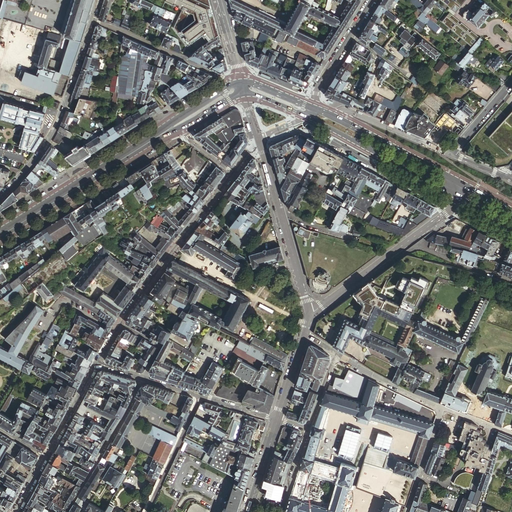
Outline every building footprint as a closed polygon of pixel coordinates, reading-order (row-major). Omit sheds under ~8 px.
[(1,0),(0,5),(0,15),(1,15),(4,0),(13,2),(13,0),(1,0)] [(70,0),(69,5),(60,34),(62,34),(64,35),(75,1),(74,0),(70,0)] [(71,37),(82,41),(85,30),(88,20),(90,12),(94,0),(74,0),(75,1),(64,35),(71,37)] [(112,2),(108,0),(104,0),(99,19),(105,22),(112,2)] [(145,0),(131,0),(130,3),(138,6),(139,5),(151,10),(152,10),(154,4),(145,0)] [(207,42),(218,35),(209,0),(167,0),(166,3),(180,10),(195,16),(197,22),(183,30),(193,45),(203,38),(207,42)] [(300,0),(288,21),(287,20),(286,22),(288,23),(286,25),(258,11),(235,0),(234,0),(229,0),(231,6),(246,14),(256,18),(275,28),(287,33),(300,39),(328,53),(344,28),(361,1),(361,0),(300,0)] [(393,0),(381,0),(379,4),(385,7),(388,9),(389,7),(391,9),(392,6),(390,5),(393,0)] [(419,0),(409,0),(419,7),(423,11),(425,13),(427,11),(436,0),(425,0),(423,3),(419,0)] [(442,0),(456,11),(461,4),(455,0),(442,0)] [(496,11),(484,1),(475,11),(474,11),(473,11),(472,11),(471,12),(467,8),(465,9),(463,9),(461,12),(461,14),(460,15),(467,22),(468,20),(472,24),(476,28),(489,15),(491,17),(493,16),(496,13),(496,11)] [(161,6),(154,4),(152,10),(154,11),(155,9),(161,12),(162,14),(160,17),(155,15),(150,25),(159,28),(163,18),(167,9),(161,6)] [(385,7),(379,4),(371,18),(379,24),(380,24),(379,23),(383,18),(381,17),(384,13),(395,21),(397,17),(388,9),(385,7)] [(246,14),(231,6),(235,18),(242,22),(246,14)] [(260,9),(258,11),(286,25),(288,23),(286,22),(260,9)] [(125,15),(120,27),(128,31),(131,25),(129,24),(133,13),(127,10),(125,15)] [(440,26),(436,22),(425,13),(423,11),(421,13),(419,11),(416,15),(418,16),(417,18),(419,19),(418,20),(419,20),(414,25),(421,31),(427,23),(436,31),(440,26)] [(428,12),(427,11),(425,13),(436,22),(438,19),(429,11),(428,12)] [(479,36),(449,11),(442,20),(472,45),(479,36)] [(256,18),(246,14),(242,22),(250,26),(249,26),(247,31),(248,32),(251,26),(256,18)] [(409,24),(413,27),(414,25),(419,20),(418,20),(419,19),(417,18),(415,16),(409,24)] [(163,18),(159,28),(167,32),(170,26),(172,22),(163,18)] [(275,28),(256,18),(251,26),(262,31),(256,43),(259,44),(264,45),(269,35),(271,36),(275,28)] [(379,24),(371,18),(367,24),(377,30),(379,28),(386,33),(388,31),(379,24)] [(377,30),(367,24),(363,31),(362,33),(371,39),(372,40),(374,42),(378,37),(375,35),(378,31),(377,30)] [(96,26),(92,38),(99,40),(101,35),(103,27),(98,25),(96,26)] [(287,33),(275,28),(271,36),(283,41),(284,39),(287,33)] [(419,43),(423,38),(415,32),(412,35),(410,33),(411,33),(406,29),(404,31),(403,31),(402,32),(402,33),(400,35),(403,37),(400,40),(403,43),(404,42),(406,43),(405,44),(403,46),(408,50),(412,45),(412,44),(414,42),(415,42),(416,40),(419,43)] [(60,34),(49,30),(39,62),(35,61),(31,72),(25,70),(21,81),(54,93),(60,77),(60,75),(61,72),(70,75),(77,54),(81,44),(81,42),(82,41),(71,37),(70,41),(60,71),(56,70),(59,61),(50,58),(48,67),(46,66),(53,44),(58,45),(62,34),(60,34)] [(297,45),(300,39),(287,33),(284,39),(297,45)] [(371,39),(362,33),(359,37),(358,39),(367,44),(371,39)] [(64,35),(62,34),(58,45),(60,46),(62,42),(66,44),(67,40),(70,41),(71,37),(64,35)] [(166,34),(161,45),(169,48),(172,42),(176,44),(173,50),(179,53),(180,50),(179,44),(178,40),(174,37),(172,37),(166,34)] [(221,44),(218,35),(207,42),(200,47),(196,51),(208,58),(212,54),(213,53),(207,49),(210,47),(210,48),(211,48),(217,45),(218,45),(221,44)] [(133,40),(123,36),(122,43),(130,46),(133,40)] [(483,38),(480,36),(479,36),(472,45),(468,49),(469,50),(472,52),(483,38)] [(99,40),(92,38),(87,55),(92,56),(98,58),(99,55),(94,53),(95,49),(97,50),(99,42),(99,40)] [(441,53),(423,38),(419,43),(418,44),(436,59),(441,53)] [(328,53),(300,39),(297,45),(302,47),(325,58),(328,53)] [(148,54),(151,48),(133,40),(130,46),(128,52),(131,54),(134,48),(148,54)] [(246,41),(242,42),(245,53),(250,50),(248,42),(247,41),(246,41)] [(362,46),(356,42),(352,49),(367,59),(370,51),(368,49),(365,54),(359,50),(362,46)] [(385,50),(375,43),(372,48),(382,54),(385,50)] [(256,55),(246,60),(247,61),(248,62),(248,63),(259,67),(264,55),(266,51),(267,48),(264,46),(259,56),(256,55)] [(147,62),(148,54),(134,48),(131,54),(128,52),(126,56),(125,56),(121,55),(119,76),(117,93),(117,98),(132,101),(133,99),(131,98),(132,97),(133,97),(133,96),(138,97),(140,90),(144,76),(145,75),(146,71),(144,71),(146,65),(147,64),(147,62)] [(157,58),(159,51),(151,48),(148,54),(157,58)] [(211,59),(206,65),(221,72),(225,69),(228,67),(222,48),(215,51),(217,55),(214,57),(211,59)] [(250,50),(245,53),(246,60),(256,55),(254,48),(250,50)] [(367,59),(352,49),(347,56),(342,65),(351,72),(354,68),(349,65),(352,60),(356,62),(358,60),(370,68),(371,66),(372,63),(367,59)] [(465,64),(473,54),(472,52),(469,50),(467,52),(460,61),(458,63),(462,66),(464,68),(467,70),(470,67),(465,64)] [(162,72),(167,55),(159,51),(157,58),(155,66),(153,70),(162,73),(162,72)] [(196,51),(195,51),(192,54),(188,57),(206,65),(211,59),(214,57),(212,54),(208,58),(196,51)] [(276,51),(275,51),(273,55),(269,53),(268,57),(266,63),(267,64),(265,70),(267,71),(272,73),(275,67),(271,65),(274,58),(277,60),(279,54),(276,52),(276,51)] [(291,58),(276,51),(276,52),(279,54),(277,60),(275,67),(272,73),(279,76),(282,70),(284,71),(285,68),(283,67),(286,58),(290,60),(291,58)] [(486,65),(494,71),(504,59),(496,53),(493,56),(491,54),(489,57),(488,56),(483,62),(486,65)] [(314,63),(315,62),(315,61),(299,54),(297,58),(305,62),(306,59),(314,63)] [(92,56),(87,55),(82,68),(94,70),(96,71),(97,68),(99,68),(100,62),(99,62),(100,58),(98,58),(92,56)] [(175,58),(167,55),(162,72),(167,74),(171,63),(173,64),(175,58)] [(264,55),(259,67),(263,69),(265,70),(267,64),(266,63),(268,57),(264,55)] [(279,76),(289,80),(292,70),(287,67),(290,60),(286,58),(283,67),(285,68),(284,71),(282,70),(279,76)] [(321,65),(315,62),(314,63),(306,59),(305,62),(304,64),(307,65),(306,66),(309,68),(307,71),(315,74),(317,71),(321,65)] [(179,60),(177,66),(183,69),(185,71),(188,72),(194,75),(196,71),(191,68),(191,69),(188,68),(189,65),(179,60)] [(304,64),(296,61),(295,63),(293,68),(302,71),(303,69),(304,64)] [(390,64),(385,61),(381,70),(378,79),(382,82),(390,70),(388,68),(389,67),(388,66),(390,64)] [(451,69),(442,62),(436,70),(445,76),(451,69)] [(351,72),(342,65),(336,75),(346,81),(351,72)] [(373,67),(371,66),(370,68),(365,78),(363,82),(366,84),(363,89),(361,95),(365,97),(376,75),(371,72),(373,68),(373,67)] [(94,70),(82,68),(76,85),(83,86),(89,87),(90,84),(84,83),(88,73),(96,75),(98,74),(99,71),(96,71),(94,70)] [(292,70),(289,80),(305,87),(308,86),(310,82),(300,77),(301,74),(302,71),(293,68),(292,70)] [(476,76),(467,70),(464,68),(463,70),(464,71),(462,74),(461,74),(457,80),(462,84),(463,82),(469,87),(476,76)] [(153,72),(147,70),(146,71),(145,75),(144,76),(145,77),(151,79),(151,77),(153,72)] [(160,80),(160,79),(162,73),(153,70),(153,72),(151,77),(153,78),(158,80),(160,80)] [(194,75),(206,81),(212,78),(212,76),(205,72),(201,75),(200,74),(199,75),(201,72),(196,70),(196,71),(194,75)] [(300,77),(310,82),(312,78),(315,74),(307,71),(306,70),(305,72),(304,72),(303,74),(304,74),(304,76),(301,74),(300,77)] [(505,81),(509,77),(502,71),(499,75),(501,77),(505,81)] [(60,77),(68,80),(68,78),(70,75),(61,72),(60,75),(60,77)] [(180,97),(190,91),(187,86),(186,87),(185,85),(180,82),(179,81),(167,74),(162,72),(162,73),(160,79),(171,86),(176,90),(180,97)] [(185,76),(196,87),(206,81),(194,75),(188,72),(187,74),(185,76)] [(119,76),(116,76),(113,75),(110,87),(105,87),(105,90),(117,93),(119,76)] [(346,81),(336,75),(330,85),(338,89),(342,91),(344,90),(359,98),(361,95),(363,89),(356,86),(347,82),(346,81)] [(187,86),(190,91),(196,87),(185,76),(180,82),(185,85),(186,87),(187,86)] [(417,85),(420,81),(413,76),(411,80),(415,83),(417,85)] [(363,82),(360,79),(356,86),(363,89),(366,84),(363,82)] [(150,80),(147,92),(145,97),(148,101),(154,97),(155,97),(150,95),(152,89),(153,89),(156,81),(152,80),(150,80)] [(83,86),(76,85),(72,96),(79,97),(80,95),(82,89),(83,86)] [(338,89),(330,85),(325,93),(326,95),(332,98),(338,89)] [(168,104),(180,97),(176,90),(171,86),(169,87),(169,86),(162,90),(162,93),(166,100),(168,104)] [(349,105),(354,98),(344,93),(342,92),(342,91),(338,89),(332,98),(349,105)] [(147,92),(140,90),(138,97),(137,102),(143,104),(145,97),(147,92)] [(425,95),(424,98),(442,110),(445,106),(427,93),(425,95)] [(404,99),(399,95),(396,100),(393,102),(385,98),(382,103),(383,104),(397,110),(404,99)] [(79,97),(72,96),(70,101),(77,104),(74,113),(79,114),(90,118),(94,119),(97,117),(98,114),(97,112),(93,111),(97,101),(90,99),(79,97)] [(157,112),(162,108),(155,97),(154,97),(155,100),(151,103),(150,102),(149,103),(148,101),(145,97),(143,104),(145,108),(147,110),(150,114),(151,115),(157,112)] [(367,104),(354,98),(349,105),(366,112),(367,111),(370,106),(367,104)] [(457,99),(453,103),(470,116),(474,112),(467,106),(468,105),(468,104),(464,101),(462,103),(457,99)] [(367,111),(372,115),(375,116),(377,113),(376,112),(378,111),(377,110),(379,107),(380,108),(383,104),(382,103),(374,100),(370,106),(367,111)] [(25,107),(4,101),(3,106),(0,106),(0,109),(3,110),(1,116),(20,122),(21,122),(27,124),(21,143),(20,146),(35,151),(38,147),(44,137),(41,134),(47,114),(32,109),(25,107)] [(470,116),(453,103),(449,108),(453,111),(452,112),(463,121),(464,120),(469,123),(473,118),(470,116)] [(434,126),(435,125),(435,124),(430,121),(428,119),(429,118),(431,119),(434,115),(419,104),(415,109),(423,114),(421,117),(413,112),(413,113),(404,127),(415,131),(417,130),(422,134),(425,137),(431,130),(434,126)] [(133,116),(137,122),(142,119),(143,120),(145,119),(144,118),(150,114),(147,110),(145,108),(133,116)] [(400,113),(395,125),(404,128),(404,127),(413,113),(413,112),(404,109),(403,109),(400,113)] [(74,113),(67,110),(62,121),(74,126),(76,127),(76,125),(69,122),(71,116),(78,118),(79,114),(74,113)] [(125,113),(125,120),(130,128),(138,123),(137,122),(133,116),(132,115),(132,114),(130,111),(125,113)] [(225,124),(212,133),(224,143),(226,145),(230,140),(236,134),(235,129),(236,128),(237,127),(240,127),(244,126),(243,122),(241,114),(240,113),(239,112),(237,112),(235,112),(234,112),(231,113),(228,114),(225,116),(221,118),(225,124)] [(511,113),(489,138),(508,155),(511,150),(511,113)] [(438,118),(434,115),(431,119),(430,121),(435,124),(438,118)] [(221,118),(205,128),(208,133),(209,134),(212,133),(225,124),(221,118)] [(104,129),(106,131),(107,134),(108,134),(112,140),(121,134),(116,126),(116,120),(111,121),(114,126),(112,128),(111,127),(110,127),(108,128),(107,127),(104,129)] [(130,128),(125,120),(116,126),(121,134),(130,128)] [(74,126),(62,121),(60,126),(70,130),(70,131),(73,132),(74,133),(76,129),(74,128),(74,126)] [(103,123),(97,121),(102,129),(104,132),(106,131),(104,129),(103,127),(103,123)] [(71,137),(73,132),(70,131),(70,130),(60,126),(58,132),(71,137)] [(244,126),(240,127),(237,127),(236,128),(235,129),(236,134),(239,133),(246,132),(245,129),(244,126)] [(404,128),(420,135),(422,134),(417,130),(415,131),(404,127),(404,128)] [(208,133),(205,128),(194,134),(194,137),(218,155),(223,149),(226,145),(224,143),(223,144),(221,147),(206,136),(209,134),(208,133)] [(107,134),(106,131),(104,132),(99,136),(100,137),(105,144),(112,140),(108,134),(107,134)] [(74,163),(91,153),(86,144),(83,143),(81,142),(71,137),(58,132),(53,141),(59,145),(62,140),(71,144),(75,147),(75,148),(65,155),(74,163)] [(98,148),(105,144),(100,137),(99,136),(99,135),(98,135),(98,134),(97,134),(96,134),(95,134),(94,134),(93,134),(92,134),(91,135),(85,132),(83,137),(88,139),(90,138),(91,138),(92,139),(98,148)] [(247,135),(246,132),(239,133),(240,138),(236,144),(235,146),(233,148),(240,153),(241,152),(241,151),(248,143),(249,141),(247,135)] [(212,133),(209,134),(223,144),(224,143),(212,133)] [(239,133),(236,134),(230,140),(233,143),(235,141),(236,144),(240,138),(239,133)] [(299,152),(308,137),(301,133),(291,137),(293,149),(295,150),(299,152)] [(291,137),(282,140),(286,149),(293,149),(291,137)] [(320,143),(308,137),(299,152),(299,153),(303,156),(307,158),(310,160),(320,143)] [(91,153),(98,148),(92,139),(91,138),(90,138),(88,139),(87,140),(87,139),(85,141),(85,142),(83,143),(86,144),(91,153)] [(223,149),(218,155),(222,158),(231,165),(236,159),(240,153),(233,148),(229,154),(227,152),(234,143),(233,143),(230,140),(226,145),(223,149)] [(282,140),(276,142),(280,154),(282,153),(283,152),(286,150),(286,149),(282,140)] [(269,147),(273,158),(280,154),(276,142),(271,144),(269,147)] [(345,157),(320,143),(310,160),(330,170),(332,167),(338,170),(340,167),(345,157)] [(58,150),(51,145),(44,154),(47,156),(50,156),(51,155),(53,157),(58,150)] [(175,160),(172,155),(173,154),(170,149),(164,153),(167,158),(170,164),(175,160)] [(273,158),(277,171),(281,173),(284,168),(282,162),(283,161),(283,160),(285,159),(283,155),(282,155),(282,153),(280,154),(273,158)] [(49,158),(50,156),(47,156),(44,154),(41,158),(58,170),(59,173),(65,169),(59,164),(58,166),(49,158)] [(281,173),(286,176),(286,175),(289,170),(290,170),(296,158),(292,155),(289,159),(284,168),(281,173)] [(301,176),(304,171),(308,164),(305,163),(307,158),(303,156),(299,159),(296,158),(290,170),(301,176)] [(251,159),(249,162),(258,169),(258,168),(257,165),(255,158),(253,157),(251,159)] [(355,180),(362,167),(345,157),(340,167),(338,170),(338,171),(355,180)] [(58,170),(41,158),(34,168),(32,170),(34,172),(36,174),(36,173),(36,172),(38,169),(39,169),(41,169),(41,168),(43,170),(45,169),(46,169),(39,176),(39,177),(44,172),(48,174),(50,172),(53,174),(54,176),(59,173),(58,170)] [(176,170),(180,167),(175,160),(170,164),(174,169),(176,170)] [(224,172),(209,160),(204,168),(207,171),(206,173),(208,175),(209,175),(206,180),(207,181),(215,186),(218,182),(223,176),(225,174),(224,172)] [(130,175),(126,177),(130,182),(131,182),(143,175),(148,181),(136,189),(141,196),(143,195),(144,194),(146,198),(152,194),(149,187),(149,186),(152,184),(155,182),(161,181),(163,180),(163,179),(158,171),(156,168),(152,161),(149,163),(140,169),(130,175)] [(241,172),(250,179),(254,174),(252,173),(255,170),(256,170),(258,169),(249,162),(245,167),(241,172)] [(174,169),(170,164),(166,167),(165,165),(162,167),(163,168),(158,171),(163,179),(174,169)] [(0,184),(4,186),(7,175),(8,176),(9,175),(10,172),(10,171),(0,167),(0,184)] [(192,189),(197,183),(191,178),(192,178),(188,174),(187,174),(184,170),(183,170),(180,167),(176,170),(163,180),(161,181),(165,188),(180,181),(184,188),(186,186),(188,185),(192,189)] [(371,172),(362,167),(355,180),(353,183),(347,195),(345,198),(344,200),(353,204),(361,190),(366,182),(371,172)] [(207,171),(204,168),(199,176),(200,176),(205,179),(206,180),(209,175),(208,175),(206,173),(207,171)] [(163,180),(176,170),(174,169),(163,179),(163,180)] [(254,174),(250,179),(254,182),(260,175),(259,171),(258,169),(256,170),(254,174)] [(34,172),(32,170),(27,176),(38,186),(44,183),(38,178),(34,174),(34,172)] [(286,176),(297,182),(301,176),(290,170),(289,170),(286,175),(286,176)] [(305,187),(308,182),(308,183),(310,179),(312,175),(304,171),(301,176),(297,182),(305,187)] [(44,183),(54,176),(53,174),(50,172),(48,174),(44,172),(39,177),(38,178),(44,183)] [(249,180),(250,179),(241,172),(238,176),(235,179),(249,189),(252,185),(251,184),(252,183),(252,182),(249,180)] [(385,180),(371,172),(366,182),(375,187),(374,188),(373,190),(372,191),(370,190),(368,194),(375,198),(385,180)] [(38,186),(27,176),(26,177),(20,183),(28,192),(38,186)] [(278,177),(285,199),(288,200),(297,182),(286,176),(284,179),(283,178),(278,177)] [(228,188),(245,200),(246,199),(251,191),(249,189),(235,179),(232,183),(228,188)] [(347,180),(342,191),(347,195),(353,183),(347,180)] [(398,186),(385,180),(375,198),(371,204),(374,206),(377,201),(379,202),(385,191),(389,184),(394,187),(390,194),(389,196),(391,196),(391,195),(393,196),(398,186)] [(214,188),(215,186),(207,181),(203,185),(202,184),(200,186),(205,190),(207,188),(212,191),(214,188)] [(117,190),(118,192),(121,197),(134,187),(131,182),(130,182),(121,188),(121,189),(119,191),(118,189),(117,190)] [(259,186),(254,182),(252,185),(249,189),(251,191),(252,192),(254,189),(255,190),(256,194),(264,191),(264,189),(262,184),(259,186)] [(307,187),(305,187),(297,182),(288,200),(287,201),(288,206),(293,209),(295,206),(307,187)] [(18,198),(28,192),(20,183),(13,191),(18,198)] [(158,195),(152,184),(149,186),(149,187),(152,194),(154,198),(158,195)] [(389,184),(385,191),(390,194),(394,187),(389,184)] [(408,192),(398,186),(393,196),(389,202),(395,206),(397,203),(400,205),(402,202),(404,200),(408,192)] [(322,199),(339,209),(344,200),(345,198),(342,196),(340,199),(331,194),(333,191),(332,190),(328,187),(322,199)] [(334,187),(332,190),(333,191),(342,196),(345,198),(347,195),(342,191),(334,187)] [(209,194),(212,191),(207,188),(205,190),(204,191),(199,188),(196,192),(205,199),(209,194)] [(226,191),(224,194),(240,204),(249,210),(253,212),(256,206),(255,205),(248,201),(246,199),(245,200),(228,188),(226,191)] [(203,202),(205,199),(196,192),(192,189),(190,190),(195,195),(192,197),(186,192),(183,196),(193,203),(199,207),(203,202)] [(367,212),(368,210),(371,204),(375,198),(368,194),(361,190),(353,204),(367,212)] [(18,198),(13,191),(4,200),(0,204),(0,210),(7,206),(18,198)] [(260,201),(266,199),(264,191),(256,194),(254,194),(258,199),(260,201)] [(116,201),(121,197),(118,192),(115,193),(106,199),(110,204),(116,201)] [(414,212),(417,207),(421,199),(408,192),(404,200),(408,202),(405,207),(414,212)] [(193,203),(183,196),(178,199),(184,204),(182,206),(187,209),(183,215),(189,220),(193,215),(196,211),(190,206),(193,203)] [(83,217),(90,224),(95,221),(96,223),(98,222),(105,234),(110,230),(102,217),(95,206),(90,199),(86,202),(90,208),(91,207),(93,210),(83,217)] [(119,206),(116,201),(110,204),(106,199),(102,202),(100,203),(95,206),(102,217),(107,214),(105,212),(111,208),(113,210),(114,210),(119,207),(119,206)] [(177,200),(174,203),(179,209),(182,206),(184,204),(178,199),(177,200)] [(261,217),(269,208),(266,199),(260,201),(258,199),(257,202),(255,205),(256,206),(253,212),(260,216),(261,217)] [(421,199),(417,207),(422,210),(422,211),(423,212),(425,213),(429,204),(421,199)] [(329,226),(339,229),(343,221),(349,212),(353,204),(344,200),(339,209),(329,226)] [(198,208),(199,207),(193,203),(190,206),(196,211),(198,208)] [(353,204),(349,212),(363,219),(367,212),(353,204)] [(425,213),(430,216),(438,211),(437,208),(429,204),(425,213)] [(171,205),(168,208),(171,211),(173,213),(174,214),(176,211),(171,205)] [(168,208),(160,214),(163,217),(164,217),(171,211),(168,208)] [(76,235),(90,224),(83,217),(80,215),(78,216),(74,210),(63,217),(72,229),(76,235)] [(210,212),(208,214),(217,223),(220,219),(211,210),(210,212)] [(255,222),(260,216),(253,212),(249,210),(246,213),(244,212),(244,214),(253,220),(255,222)] [(367,212),(363,219),(376,225),(379,220),(368,214),(371,211),(368,210),(367,212)] [(174,214),(173,213),(171,211),(164,217),(171,224),(171,225),(179,232),(182,229),(188,222),(189,220),(183,215),(180,219),(178,217),(175,215),(174,214)] [(246,230),(253,220),(244,214),(241,212),(229,228),(242,237),(246,231),(246,230)] [(412,221),(418,225),(430,216),(425,213),(423,212),(413,218),(412,221)] [(163,217),(160,214),(153,224),(175,237),(178,234),(179,232),(171,225),(169,227),(160,223),(163,217)] [(217,223),(208,214),(206,217),(203,220),(203,221),(208,224),(210,226),(210,225),(215,230),(218,233),(219,232),(222,229),(217,223)] [(59,220),(47,228),(54,236),(56,239),(72,229),(63,217),(59,220)] [(400,233),(401,233),(404,228),(409,220),(407,219),(405,222),(401,220),(397,225),(391,222),(390,224),(387,229),(400,233)] [(401,233),(404,235),(406,234),(418,225),(412,221),(409,219),(409,220),(404,228),(401,233)] [(175,237),(153,224),(147,220),(141,228),(143,230),(145,228),(150,232),(151,230),(153,230),(162,236),(160,240),(161,241),(158,244),(157,243),(156,245),(157,246),(156,247),(155,248),(154,247),(142,239),(137,233),(134,231),(130,236),(133,238),(134,241),(133,242),(132,244),(138,248),(144,252),(146,249),(153,253),(159,257),(160,257),(163,254),(167,248),(170,244),(174,239),(175,237)] [(379,220),(376,225),(387,229),(390,224),(391,222),(387,221),(386,223),(379,220)] [(196,230),(223,245),(229,236),(226,232),(225,232),(222,235),(218,239),(214,237),(215,236),(211,233),(206,230),(207,229),(205,228),(208,224),(203,221),(199,225),(196,230)] [(272,223),(268,221),(249,254),(255,253),(272,223)] [(343,221),(339,229),(347,231),(349,225),(343,221)] [(90,224),(76,235),(78,238),(81,243),(99,232),(94,224),(91,226),(90,224)] [(210,226),(208,224),(205,228),(207,229),(206,230),(211,233),(215,230),(210,225),(210,226)] [(304,227),(301,225),(296,233),(302,235),(302,234),(305,235),(305,236),(309,237),(310,233),(311,232),(308,231),(309,228),(304,227)] [(465,240),(471,242),(477,231),(471,227),(465,240)] [(47,228),(41,231),(49,240),(51,242),(56,239),(54,236),(47,228)] [(246,260),(246,258),(223,245),(196,230),(190,238),(182,249),(192,255),(195,249),(228,269),(225,275),(235,281),(245,266),(243,265),(246,260)] [(41,231),(25,242),(32,250),(42,243),(43,243),(44,243),(46,242),(55,252),(58,250),(59,249),(58,247),(56,248),(55,247),(54,245),(51,242),(49,240),(41,231)] [(479,231),(469,250),(476,253),(479,248),(476,246),(478,243),(481,245),(486,235),(479,231)] [(434,234),(425,240),(431,242),(435,243),(449,246),(451,238),(437,234),(436,235),(434,234)] [(59,249),(58,250),(66,260),(78,250),(72,243),(74,241),(75,240),(78,238),(76,235),(62,246),(59,249)] [(493,238),(486,235),(481,245),(486,248),(488,248),(493,238)] [(451,238),(449,246),(451,246),(463,249),(469,250),(471,242),(451,238)] [(499,241),(493,238),(488,248),(486,252),(484,256),(493,259),(497,261),(499,257),(493,254),(499,241)] [(131,241),(128,239),(125,243),(122,241),(120,243),(122,244),(123,245),(121,248),(126,251),(129,253),(132,248),(131,246),(132,244),(133,242),(131,241)] [(25,242),(15,248),(19,254),(22,252),(26,257),(30,254),(29,253),(33,251),(32,250),(25,242)] [(435,243),(431,242),(429,248),(444,252),(445,252),(448,254),(450,247),(435,243)] [(116,256),(117,255),(103,246),(97,254),(98,256),(97,257),(95,256),(79,271),(83,275),(74,286),(83,293),(103,267),(127,281),(133,273),(133,272),(132,271),(127,267),(115,258),(116,256)] [(249,254),(246,258),(246,260),(249,269),(253,267),(259,266),(278,260),(284,259),(280,246),(255,253),(249,254)] [(461,255),(463,249),(451,246),(450,250),(459,253),(458,254),(457,260),(456,260),(459,261),(461,255)] [(15,248),(5,254),(9,260),(15,256),(18,259),(22,257),(19,254),(15,248)] [(156,261),(150,258),(144,254),(143,254),(132,248),(129,253),(153,267),(155,264),(157,262),(156,261)] [(499,257),(497,261),(500,262),(508,264),(511,255),(511,249),(509,248),(504,259),(499,257)] [(463,256),(469,258),(467,265),(473,266),(474,263),(477,256),(478,257),(481,258),(483,258),(484,256),(479,254),(476,253),(469,250),(463,249),(461,255),(463,256)] [(28,293),(33,288),(40,283),(42,281),(65,263),(67,261),(66,260),(58,250),(55,252),(47,259),(43,263),(33,272),(24,279),(18,283),(27,294),(28,293)] [(152,269),(153,267),(129,253),(126,251),(125,254),(132,257),(131,260),(138,263),(139,262),(144,264),(141,269),(149,273),(152,269)] [(151,256),(150,258),(156,261),(157,260),(159,258),(159,257),(153,253),(151,256)] [(5,254),(0,257),(0,266),(2,268),(4,266),(2,264),(9,260),(5,254)] [(124,263),(126,259),(117,254),(117,255),(116,256),(118,257),(117,259),(124,263)] [(463,256),(461,262),(464,264),(465,264),(466,264),(467,265),(469,258),(463,256)] [(147,276),(149,273),(141,269),(131,263),(131,262),(126,259),(124,263),(128,266),(127,267),(132,271),(134,268),(140,272),(139,274),(137,272),(135,274),(144,279),(147,276)] [(29,267),(33,272),(43,263),(41,260),(33,266),(32,265),(29,267)] [(151,291),(148,296),(154,300),(180,315),(183,309),(201,273),(186,266),(182,265),(183,262),(179,260),(178,262),(173,260),(168,267),(168,268),(165,271),(160,279),(151,291)] [(499,273),(511,276),(511,265),(508,264),(500,262),(500,263),(498,268),(501,269),(499,273)] [(3,296),(12,289),(16,286),(12,281),(2,268),(0,266),(0,283),(0,284),(1,284),(1,285),(4,283),(5,285),(0,289),(0,297),(1,297),(3,296)] [(21,274),(24,279),(33,272),(29,267),(26,269),(27,270),(21,274)] [(331,288),(332,286),(330,285),(327,284),(327,283),(328,283),(330,277),(329,276),(330,275),(329,274),(329,273),(328,273),(328,272),(321,269),(320,270),(319,271),(318,271),(318,272),(317,272),(314,280),(312,279),(310,278),(309,280),(309,282),(310,286),(311,288),(311,289),(313,291),(316,292),(317,293),(319,293),(321,294),(322,294),(324,293),(325,293),(326,292),(328,291),(329,291),(330,289),(331,288)] [(142,282),(144,279),(135,274),(133,273),(127,281),(128,281),(138,287),(142,282)] [(211,323),(221,328),(223,324),(235,330),(251,298),(201,273),(183,309),(200,317),(211,323)] [(16,286),(18,283),(24,279),(21,274),(12,281),(16,286)] [(380,296),(377,294),(369,283),(353,294),(359,301),(361,299),(363,302),(363,305),(363,306),(360,312),(361,313),(363,314),(359,321),(358,323),(371,329),(378,314),(403,326),(406,327),(409,319),(416,305),(420,307),(431,282),(420,277),(418,281),(412,277),(410,280),(403,277),(398,288),(404,291),(405,291),(402,299),(403,299),(400,305),(399,304),(386,299),(385,301),(379,297),(380,296)] [(138,287),(128,281),(126,285),(115,299),(124,306),(127,302),(133,294),(137,288),(138,287)] [(50,297),(51,296),(40,283),(33,288),(45,301),(50,297)] [(120,312),(124,306),(115,299),(109,296),(102,293),(95,303),(65,287),(64,285),(56,291),(60,294),(77,303),(92,312),(92,313),(95,315),(97,316),(97,314),(100,309),(116,317),(120,312)] [(23,290),(20,286),(13,291),(12,289),(3,296),(4,297),(3,298),(7,303),(23,290)] [(490,298),(492,293),(480,290),(479,295),(490,298)] [(53,300),(60,294),(56,291),(53,294),(51,296),(50,297),(53,300)] [(143,296),(138,303),(147,309),(148,308),(149,307),(154,300),(148,296),(145,294),(143,296)] [(463,342),(468,344),(489,301),(481,297),(465,331),(461,339),(462,341),(459,340),(459,339),(460,339),(460,338),(460,337),(460,336),(459,336),(459,335),(458,335),(457,336),(457,337),(456,337),(456,338),(425,323),(426,323),(427,322),(427,321),(426,320),(425,319),(424,319),(423,320),(423,321),(423,322),(422,322),(418,320),(417,323),(414,330),(459,352),(463,342)] [(136,306),(132,311),(142,317),(143,316),(147,310),(147,309),(138,303),(136,306)] [(33,365),(28,362),(17,355),(32,328),(40,316),(39,316),(41,311),(42,312),(42,314),(50,319),(52,318),(54,315),(52,314),(47,311),(42,308),(37,305),(35,308),(31,313),(5,338),(13,344),(9,351),(0,345),(0,354),(29,371),(30,370),(33,365)] [(117,318),(116,317),(100,309),(97,314),(105,319),(103,322),(106,324),(104,328),(109,330),(111,326),(114,322),(117,318)] [(200,317),(183,309),(180,315),(181,315),(181,314),(185,316),(185,317),(183,318),(182,321),(182,322),(181,323),(181,322),(180,321),(177,320),(175,322),(172,329),(173,329),(190,338),(200,317)] [(155,332),(158,335),(164,327),(143,316),(142,317),(132,311),(131,313),(129,316),(146,327),(147,328),(149,324),(156,328),(155,330),(153,329),(152,330),(152,331),(155,332)] [(79,325),(81,322),(83,317),(76,314),(72,322),(74,324),(79,325)] [(105,319),(97,314),(97,316),(95,315),(93,318),(102,324),(103,322),(105,319)] [(128,318),(126,321),(135,326),(136,323),(141,326),(139,328),(144,330),(146,327),(129,316),(128,318)] [(108,332),(109,330),(104,328),(88,320),(83,317),(81,322),(85,324),(84,324),(93,328),(91,331),(104,338),(107,333),(108,332)] [(398,367),(392,381),(398,385),(402,376),(404,371),(405,371),(409,363),(407,361),(412,350),(406,347),(414,330),(417,323),(409,319),(406,327),(403,326),(395,343),(370,331),(371,329),(358,323),(358,325),(345,319),(332,345),(343,352),(350,337),(358,340),(367,344),(391,356),(389,360),(392,362),(391,364),(398,367)] [(101,344),(104,338),(91,331),(79,325),(74,324),(69,333),(75,336),(77,331),(84,335),(83,337),(87,339),(86,342),(91,345),(90,347),(97,350),(101,344)] [(60,329),(53,325),(44,340),(35,357),(40,360),(48,345),(51,346),(60,329)] [(173,329),(172,329),(171,330),(164,327),(158,335),(154,341),(159,345),(161,340),(165,342),(168,337),(168,336),(170,334),(173,329)] [(39,345),(42,339),(39,338),(27,358),(20,354),(34,329),(32,328),(17,355),(28,362),(37,344),(39,345)] [(122,332),(120,335),(132,342),(134,338),(136,339),(138,336),(125,329),(123,330),(122,332)] [(150,339),(154,341),(158,335),(155,332),(152,331),(151,330),(150,332),(153,334),(150,339)] [(95,355),(97,350),(90,347),(87,345),(85,348),(88,350),(86,353),(74,347),(78,340),(77,340),(66,334),(67,332),(65,331),(60,341),(58,344),(92,360),(95,355)] [(237,343),(241,338),(228,332),(226,337),(237,343)] [(134,348),(135,349),(138,345),(132,342),(120,335),(118,334),(118,335),(116,338),(129,345),(134,348)] [(132,342),(138,345),(141,339),(138,336),(136,339),(134,338),(132,342)] [(190,346),(188,350),(194,353),(195,353),(203,338),(200,336),(198,341),(194,339),(190,346)] [(286,362),(288,354),(256,336),(255,338),(252,336),(249,342),(251,343),(269,353),(286,362)] [(165,342),(162,347),(149,370),(151,375),(167,380),(174,366),(171,364),(164,361),(169,348),(180,354),(184,347),(176,342),(171,340),(168,337),(165,342)] [(129,345),(116,338),(116,339),(113,343),(122,347),(126,349),(129,345)] [(141,339),(138,345),(140,347),(142,344),(149,349),(148,350),(148,351),(153,354),(158,347),(142,338),(141,339)] [(251,343),(249,342),(241,338),(237,345),(247,350),(251,343)] [(42,360),(40,360),(35,357),(44,340),(42,339),(39,345),(37,344),(28,362),(33,365),(33,364),(35,365),(39,367),(45,370),(48,364),(42,360)] [(265,359),(269,353),(251,343),(247,350),(247,351),(265,360),(265,359)] [(90,363),(92,360),(58,344),(55,350),(72,356),(76,359),(75,361),(88,367),(90,363)] [(121,349),(121,348),(113,344),(112,345),(110,349),(121,354),(123,355),(123,354),(125,352),(135,357),(139,359),(140,357),(136,355),(135,354),(131,352),(128,350),(125,351),(121,349)] [(310,349),(308,348),(301,370),(321,380),(330,358),(330,355),(315,346),(314,346),(314,347),(310,349)] [(194,353),(188,350),(184,347),(180,354),(191,360),(194,354),(194,353)] [(121,354),(110,349),(110,350),(108,353),(119,359),(121,355),(121,354)] [(129,368),(135,357),(125,352),(123,354),(124,354),(123,356),(123,358),(124,358),(125,359),(123,361),(122,366),(129,368)] [(151,358),(145,355),(142,353),(142,352),(140,354),(137,353),(136,355),(140,357),(148,361),(151,358)] [(119,359),(108,353),(108,354),(106,359),(107,361),(122,366),(123,361),(122,360),(121,360),(119,359)] [(283,369),(286,362),(269,353),(265,359),(267,360),(283,369)] [(46,354),(42,360),(48,364),(51,357),(52,357),(46,354)] [(482,396),(482,395),(484,390),(486,386),(487,385),(486,385),(488,381),(489,381),(491,382),(491,383),(492,382),(493,378),(494,378),(494,377),(496,373),(496,372),(496,371),(496,370),(497,368),(499,363),(500,363),(500,362),(499,362),(497,362),(495,357),(496,356),(495,356),(490,354),(489,354),(485,356),(483,356),(483,355),(482,355),(482,356),(479,362),(479,363),(478,364),(477,364),(477,365),(476,369),(475,369),(475,370),(476,371),(476,370),(479,372),(477,375),(477,376),(475,380),(474,381),(475,381),(473,385),(472,385),(473,386),(471,390),(471,389),(470,390),(471,390),(471,391),(472,390),(474,391),(474,392),(479,394),(481,395),(482,396)] [(88,367),(75,361),(75,363),(71,361),(71,362),(69,360),(70,358),(65,356),(63,360),(70,364),(74,366),(85,372),(87,369),(88,367)] [(232,370),(253,381),(260,369),(243,359),(239,356),(232,370)] [(146,365),(148,361),(140,357),(139,359),(138,361),(141,362),(146,365)] [(454,371),(458,363),(451,359),(447,367),(454,371)] [(218,379),(225,366),(214,360),(213,362),(210,367),(208,370),(207,373),(218,379)] [(143,371),(146,365),(141,362),(137,371),(140,372),(143,371)] [(265,364),(263,363),(260,369),(253,381),(253,382),(258,385),(259,385),(269,366),(265,364)] [(409,363),(405,371),(419,377),(417,383),(413,392),(422,396),(423,393),(416,390),(417,388),(419,383),(421,384),(423,379),(427,381),(431,374),(425,372),(425,371),(409,363)] [(440,403),(447,406),(452,394),(455,395),(468,368),(458,363),(454,371),(453,373),(445,390),(442,398),(440,403)] [(54,366),(48,364),(45,370),(51,373),(53,369),(54,369),(54,371),(70,379),(68,382),(78,387),(80,383),(81,381),(66,373),(58,368),(54,366)] [(83,376),(85,372),(74,366),(71,372),(67,370),(66,373),(81,381),(83,376)] [(167,380),(179,384),(184,373),(185,371),(174,366),(167,380)] [(51,373),(45,370),(39,367),(37,371),(35,373),(47,378),(48,377),(49,378),(51,376),(49,375),(51,373)] [(99,371),(96,377),(115,386),(116,387),(117,386),(116,386),(117,386),(116,385),(117,384),(121,386),(120,389),(130,394),(136,383),(135,380),(101,370),(99,371)] [(321,380),(301,370),(296,386),(307,389),(311,379),(314,380),(311,388),(317,390),(321,380)] [(380,384),(349,370),(344,380),(331,375),(320,403),(322,404),(329,406),(358,415),(356,419),(368,423),(370,417),(371,414),(421,430),(420,433),(419,434),(429,437),(433,423),(374,405),(380,384)] [(419,377),(405,371),(404,371),(402,376),(414,382),(414,381),(417,383),(419,377)] [(445,390),(453,373),(449,371),(441,388),(445,390)] [(179,384),(195,388),(200,379),(201,378),(184,373),(179,384)] [(202,380),(213,386),(218,379),(207,373),(205,375),(204,377),(202,380)] [(77,389),(78,387),(68,382),(58,377),(56,381),(63,385),(60,391),(72,397),(73,396),(75,393),(77,389)] [(115,386),(96,377),(94,379),(92,383),(111,394),(115,386)] [(195,388),(210,393),(213,386),(202,380),(200,379),(195,388)] [(108,398),(110,395),(111,394),(92,383),(91,384),(91,385),(89,389),(106,397),(108,398)] [(163,399),(169,391),(147,384),(145,385),(144,387),(155,393),(155,394),(158,396),(163,399)] [(47,395),(47,396),(48,397),(49,395),(52,396),(54,397),(55,395),(58,390),(59,389),(53,385),(47,395)] [(249,388),(241,402),(268,411),(270,409),(271,406),(273,401),(275,395),(259,385),(258,385),(255,390),(249,388)] [(132,395),(130,394),(120,389),(116,387),(115,386),(111,394),(117,397),(122,400),(122,401),(120,404),(126,407),(132,395)] [(136,396),(138,397),(145,401),(150,403),(153,397),(155,394),(155,393),(144,387),(141,386),(136,396)] [(424,405),(384,386),(381,394),(389,397),(390,397),(419,411),(420,410),(421,410),(424,405)] [(46,397),(47,396),(47,395),(34,389),(34,388),(33,391),(31,393),(45,400),(46,399),(46,397)] [(219,388),(216,395),(230,399),(234,393),(228,391),(221,389),(219,388)] [(423,393),(422,396),(424,396),(425,397),(427,392),(417,388),(416,390),(423,393)] [(106,397),(89,389),(88,391),(86,394),(103,402),(106,397)] [(71,400),(72,397),(60,391),(58,390),(55,395),(60,398),(59,400),(60,400),(61,398),(64,400),(70,403),(71,400)] [(294,390),(292,397),(313,406),(318,393),(316,393),(310,390),(307,398),(304,397),(303,394),(302,393),(294,390)] [(484,390),(482,395),(485,396),(483,402),(490,405),(484,419),(483,420),(489,422),(490,422),(491,418),(494,410),(496,406),(500,408),(495,424),(511,431),(511,425),(503,422),(507,410),(511,411),(511,398),(510,402),(486,395),(487,391),(484,390)] [(168,402),(173,392),(169,391),(163,399),(162,400),(167,403),(168,402)] [(487,391),(486,395),(510,402),(511,398),(487,391)] [(429,398),(440,403),(442,398),(430,394),(427,392),(425,397),(429,398)] [(42,406),(45,400),(31,393),(28,399),(42,406)] [(230,399),(237,401),(241,395),(234,393),(230,399)] [(84,398),(84,399),(91,402),(92,401),(97,403),(101,406),(103,402),(86,394),(86,395),(84,398)] [(38,414),(40,409),(22,401),(19,406),(15,416),(12,421),(3,415),(4,412),(7,406),(12,397),(10,395),(1,410),(0,410),(0,424),(4,427),(13,433),(22,418),(24,414),(27,409),(37,413),(38,414)] [(110,395),(108,398),(106,403),(104,409),(113,413),(121,418),(126,407),(120,404),(122,401),(110,395)] [(192,398),(182,395),(180,401),(185,403),(191,404),(192,400),(192,398)] [(108,398),(106,397),(103,402),(101,406),(100,407),(104,409),(106,403),(108,398)] [(138,397),(113,443),(118,446),(120,447),(125,438),(127,434),(138,414),(138,415),(140,411),(140,410),(143,406),(143,405),(145,401),(138,397)] [(313,406),(292,397),(290,402),(301,406),(304,407),(300,416),(298,415),(287,411),(286,415),(287,417),(303,422),(306,421),(307,419),(308,419),(313,406)] [(68,406),(70,403),(64,400),(61,398),(60,400),(59,403),(58,402),(56,401),(55,404),(58,405),(66,410),(68,406)] [(64,414),(66,410),(58,405),(56,408),(55,407),(54,408),(48,405),(50,401),(46,399),(45,400),(42,406),(41,407),(44,409),(47,410),(62,418),(64,414)] [(80,405),(77,412),(82,415),(87,406),(110,419),(113,413),(104,409),(100,407),(96,405),(91,402),(84,399),(80,405)] [(475,405),(470,415),(476,417),(480,407),(479,406),(480,403),(480,402),(476,400),(474,404),(475,405)] [(169,412),(164,409),(161,408),(161,409),(150,403),(145,401),(143,405),(143,406),(167,418),(167,417),(169,412)] [(178,408),(168,402),(167,403),(164,409),(169,412),(175,415),(178,408)] [(200,404),(194,415),(208,422),(213,413),(206,411),(204,402),(200,404)] [(218,413),(222,407),(204,402),(206,411),(213,413),(217,415),(218,413)] [(188,412),(191,404),(185,403),(181,410),(182,410),(178,417),(184,420),(185,421),(189,413),(188,412)] [(329,406),(322,404),(317,416),(313,426),(322,428),(329,406)] [(33,419),(37,413),(27,409),(24,414),(33,419)] [(60,421),(62,418),(47,410),(46,412),(51,415),(49,420),(58,425),(60,421)] [(255,456),(257,450),(253,448),(252,450),(249,449),(252,441),(251,441),(255,428),(256,429),(258,422),(260,423),(261,424),(265,426),(266,422),(265,420),(253,416),(253,419),(246,416),(247,414),(236,411),(233,419),(228,431),(224,439),(222,445),(233,449),(241,451),(255,456)] [(465,421),(466,419),(456,415),(444,411),(442,418),(443,418),(443,419),(446,422),(447,419),(455,421),(454,422),(455,423),(454,425),(462,428),(465,421)] [(82,415),(77,412),(76,414),(75,416),(73,419),(83,424),(84,422),(82,421),(84,417),(82,415)] [(180,430),(184,420),(178,417),(175,415),(169,412),(167,417),(178,423),(175,428),(180,430)] [(57,427),(58,425),(49,420),(41,415),(38,414),(37,413),(33,419),(55,430),(57,427)] [(112,432),(121,418),(113,413),(110,419),(109,421),(105,428),(112,432)] [(201,428),(208,432),(217,415),(213,413),(208,422),(194,415),(190,423),(201,428)] [(371,414),(370,417),(420,433),(421,430),(371,414)] [(217,415),(208,432),(218,436),(224,439),(228,431),(218,426),(219,424),(220,424),(222,420),(222,419),(223,417),(222,417),(217,415)] [(22,418),(13,433),(17,435),(22,438),(22,437),(26,432),(28,429),(24,427),(22,426),(25,422),(26,423),(30,425),(31,423),(28,422),(22,418)] [(33,419),(32,421),(31,423),(30,425),(28,429),(26,432),(36,437),(43,441),(47,443),(52,436),(55,430),(33,419)] [(71,422),(70,424),(78,428),(79,426),(81,427),(83,424),(73,419),(72,420),(71,422)] [(91,420),(88,425),(88,426),(92,428),(93,429),(96,431),(97,428),(101,431),(102,430),(102,429),(104,427),(99,424),(91,420)] [(462,428),(459,438),(464,440),(464,441),(468,442),(463,456),(467,457),(465,464),(472,466),(473,463),(480,466),(479,468),(480,469),(486,471),(492,449),(488,447),(488,448),(484,446),(485,443),(485,442),(481,441),(482,439),(483,436),(479,434),(481,431),(477,429),(478,426),(470,423),(465,421),(462,428)] [(201,428),(190,423),(186,431),(187,431),(198,436),(201,428)] [(68,428),(77,434),(85,438),(88,434),(84,432),(78,428),(70,424),(70,425),(68,428)] [(78,428),(84,432),(87,426),(83,424),(81,427),(79,426),(78,428)] [(309,434),(310,435),(320,438),(322,438),(324,429),(322,428),(313,426),(312,425),(311,430),(309,434)] [(361,429),(347,425),(338,455),(352,459),(361,429)] [(166,461),(176,437),(152,426),(149,433),(162,439),(153,457),(160,460),(161,460),(165,462),(166,461)] [(282,428),(277,442),(284,445),(285,445),(291,428),(285,426),(282,428)] [(108,439),(112,432),(105,428),(104,427),(102,429),(102,430),(104,431),(102,435),(106,437),(108,439)] [(65,434),(64,435),(74,440),(75,438),(77,434),(68,428),(67,430),(65,434)] [(287,447),(297,450),(303,437),(300,436),(301,434),(300,431),(293,429),(291,436),(295,437),(292,445),(288,443),(286,446),(287,447)] [(89,435),(103,443),(106,437),(102,435),(100,437),(98,436),(90,431),(89,435)] [(511,445),(511,437),(498,431),(493,444),(494,444),(492,449),(486,471),(480,469),(468,499),(463,497),(461,502),(466,504),(464,508),(467,509),(473,510),(475,511),(476,509),(477,509),(479,504),(481,505),(486,489),(492,473),(491,473),(496,456),(498,450),(496,449),(497,447),(498,447),(500,441),(511,445)] [(0,460),(6,451),(12,440),(8,438),(0,432),(0,441),(4,444),(3,445),(0,451),(0,460)] [(26,432),(22,437),(27,440),(32,443),(36,437),(26,432)] [(378,432),(374,447),(388,451),(393,436),(378,432)] [(85,438),(77,434),(75,438),(90,447),(93,443),(85,438)] [(93,443),(100,447),(103,443),(89,435),(88,434),(85,438),(93,443)] [(419,465),(429,437),(419,434),(410,463),(419,465)] [(61,442),(93,461),(97,454),(89,450),(74,440),(64,435),(63,436),(63,437),(61,442)] [(339,511),(330,509),(302,501),(310,472),(338,480),(338,481),(337,486),(348,489),(355,468),(343,464),(341,469),(313,460),(320,438),(310,435),(303,457),(302,456),(299,468),(300,469),(291,497),(290,497),(286,510),(287,510),(286,511),(339,511)] [(222,445),(224,439),(218,436),(214,443),(221,446),(222,445)] [(36,437),(32,443),(32,444),(36,446),(42,450),(44,448),(45,447),(41,444),(43,441),(36,437)] [(15,442),(12,440),(6,451),(13,455),(15,456),(19,459),(21,456),(33,464),(38,456),(30,451),(22,446),(18,454),(12,450),(13,447),(12,446),(15,442)] [(496,449),(498,450),(500,444),(511,449),(511,458),(508,468),(511,469),(511,465),(511,445),(500,441),(498,447),(497,447),(496,449)] [(58,447),(57,449),(70,457),(72,458),(75,454),(81,457),(79,462),(82,464),(89,467),(90,465),(92,466),(94,462),(93,461),(61,442),(60,443),(58,447)] [(118,446),(113,443),(111,442),(105,452),(103,455),(107,458),(112,461),(114,458),(115,456),(113,455),(115,452),(114,452),(118,446)] [(221,446),(214,443),(212,442),(207,452),(216,455),(216,454),(221,446)] [(434,442),(430,452),(437,455),(440,456),(444,445),(440,443),(435,442),(434,442)] [(89,450),(97,454),(100,447),(93,443),(90,447),(89,450)] [(456,446),(451,444),(450,444),(448,451),(453,453),(456,446)] [(222,445),(221,446),(216,454),(225,459),(226,457),(229,458),(230,454),(230,455),(233,449),(222,445)] [(273,454),(290,462),(291,462),(297,451),(297,450),(287,447),(286,446),(285,445),(284,445),(283,449),(287,451),(285,455),(281,454),(281,453),(275,450),(273,454)] [(132,453),(130,453),(120,447),(118,446),(114,452),(115,452),(128,460),(132,453)] [(132,453),(136,456),(140,450),(141,449),(139,448),(135,454),(131,451),(130,453),(132,453)] [(70,457),(57,449),(56,449),(54,453),(49,461),(59,467),(62,469),(64,470),(66,466),(60,462),(62,459),(67,462),(69,460),(70,457)] [(393,470),(397,459),(367,450),(356,487),(389,498),(399,502),(406,504),(415,477),(393,470)] [(0,466),(5,470),(13,455),(6,451),(0,460),(0,466)] [(211,463),(216,455),(207,452),(206,451),(202,460),(210,464),(211,463)] [(254,457),(255,456),(241,451),(239,457),(230,455),(230,454),(229,458),(226,457),(225,459),(228,460),(240,464),(251,468),(254,457)] [(437,455),(430,452),(424,470),(430,472),(437,455)] [(136,457),(136,456),(132,453),(128,460),(124,467),(128,470),(131,466),(132,464),(133,463),(136,457)] [(216,454),(216,455),(211,463),(224,469),(228,460),(225,459),(216,454)] [(283,484),(290,462),(273,454),(266,479),(283,484)] [(440,456),(437,455),(430,472),(438,476),(445,458),(440,456)] [(31,468),(33,464),(21,456),(19,459),(15,456),(14,458),(26,465),(25,467),(28,469),(29,467),(31,468)] [(160,460),(153,457),(146,472),(157,478),(158,478),(162,469),(157,467),(160,460)] [(110,465),(112,461),(107,458),(104,463),(102,466),(104,468),(107,469),(110,465)] [(393,470),(415,477),(419,465),(410,463),(397,459),(393,470)] [(84,480),(90,468),(89,467),(82,464),(80,467),(80,466),(80,465),(77,463),(76,464),(69,460),(67,462),(68,463),(66,466),(64,470),(76,476),(79,478),(83,480),(84,480)] [(228,460),(224,469),(236,475),(237,472),(237,471),(232,469),(233,464),(239,466),(240,464),(228,460)] [(59,467),(49,461),(47,464),(44,470),(43,472),(53,477),(54,475),(56,477),(58,474),(56,473),(58,468),(59,467)] [(93,471),(92,473),(99,477),(104,468),(102,466),(98,464),(93,471)] [(236,475),(237,476),(240,477),(238,483),(245,487),(251,468),(240,464),(239,466),(238,468),(237,469),(236,470),(237,471),(237,472),(236,475)] [(122,481),(126,474),(110,465),(107,469),(102,478),(118,487),(122,481)] [(24,481),(15,476),(5,470),(0,466),(0,473),(1,474),(3,475),(4,472),(8,474),(7,477),(21,485),(23,483),(24,481)] [(53,477),(43,472),(41,476),(39,480),(40,481),(51,487),(56,479),(60,481),(60,482),(63,477),(58,474),(56,477),(54,475),(53,477)] [(157,478),(146,472),(145,472),(142,478),(154,485),(156,481),(157,478)] [(99,477),(92,473),(88,480),(87,482),(93,486),(99,477)] [(20,487),(21,485),(7,477),(3,475),(1,474),(0,474),(0,475),(3,478),(2,480),(5,482),(19,490),(20,487)] [(240,477),(237,476),(226,511),(223,511),(222,511),(236,511),(245,488),(245,487),(238,483),(240,477)] [(53,500),(67,508),(72,499),(80,486),(79,486),(76,484),(73,482),(63,477),(60,482),(62,483),(69,487),(65,494),(64,496),(63,495),(62,497),(61,498),(59,497),(61,494),(60,493),(57,491),(52,499),(53,500)] [(283,484),(266,479),(264,484),(270,485),(269,488),(271,489),(274,490),(275,488),(281,490),(283,484)] [(39,483),(36,489),(48,497),(52,499),(57,491),(51,487),(40,481),(39,483)] [(427,484),(419,481),(414,499),(419,500),(422,501),(427,484)] [(17,492),(19,490),(5,482),(4,483),(5,484),(4,485),(6,486),(5,487),(7,489),(6,490),(16,495),(17,492)] [(86,484),(78,496),(84,499),(92,487),(86,484)] [(15,497),(16,495),(6,490),(0,485),(0,492),(1,494),(5,496),(13,500),(15,497)] [(348,489),(337,486),(330,509),(339,511),(341,511),(348,489)] [(48,497),(36,489),(35,491),(32,496),(38,499),(40,499),(45,502),(48,497)] [(12,502),(13,500),(5,496),(3,498),(0,496),(1,494),(0,492),(0,499),(2,501),(10,505),(12,502)] [(31,497),(29,502),(41,509),(43,505),(39,503),(39,502),(38,502),(37,501),(38,499),(32,496),(31,497)] [(43,505),(41,509),(46,511),(64,511),(67,508),(53,500),(52,499),(48,497),(45,502),(43,505)] [(384,511),(396,511),(397,509),(399,502),(389,498),(384,511)] [(68,511),(77,511),(78,511),(81,506),(85,509),(88,504),(86,503),(82,500),(81,501),(76,499),(70,508),(68,511)] [(432,505),(422,501),(419,500),(417,506),(416,509),(425,511),(429,511),(430,511),(432,505)] [(9,508),(10,505),(2,501),(0,503),(0,507),(5,511),(7,510),(9,508)] [(93,511),(94,511),(96,511),(101,511),(102,510),(93,503),(90,501),(89,502),(88,504),(85,509),(88,510),(86,511),(93,511)] [(41,509),(29,502),(28,502),(27,503),(26,506),(36,511),(39,511),(40,511),(41,509)] [(466,504),(461,502),(458,510),(457,511),(466,511),(467,509),(464,508),(466,504)] [(108,511),(113,505),(109,503),(104,511),(102,510),(101,511),(108,511)]
